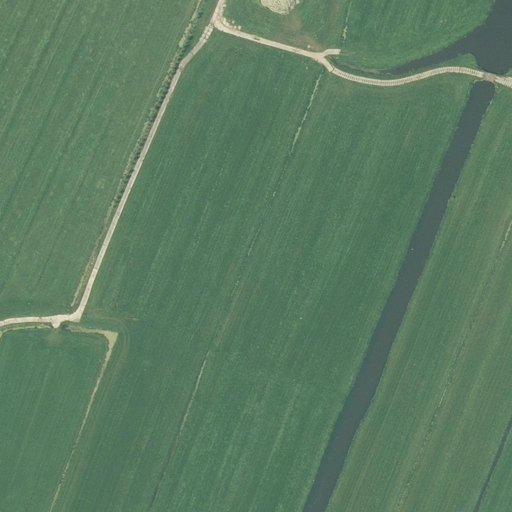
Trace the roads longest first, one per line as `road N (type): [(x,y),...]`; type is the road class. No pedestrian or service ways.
road 1 (track): [(0,323),(76,317),(181,64),(221,0)]
road 2 (track): [(210,24),(346,78),(392,86),(472,71),(511,86)]
